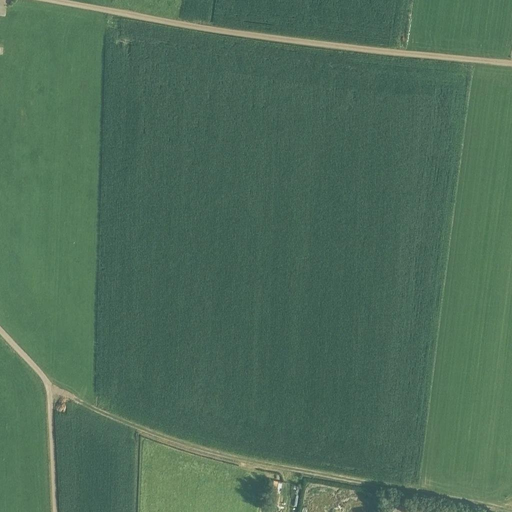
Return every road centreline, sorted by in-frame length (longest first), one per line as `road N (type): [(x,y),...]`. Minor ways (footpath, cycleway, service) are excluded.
road 1 (track): [(511,511),(229,457),(139,427),(49,382)]
road 2 (track): [(49,0),(213,30),(511,63)]
road 3 (track): [(49,382),(55,511)]
